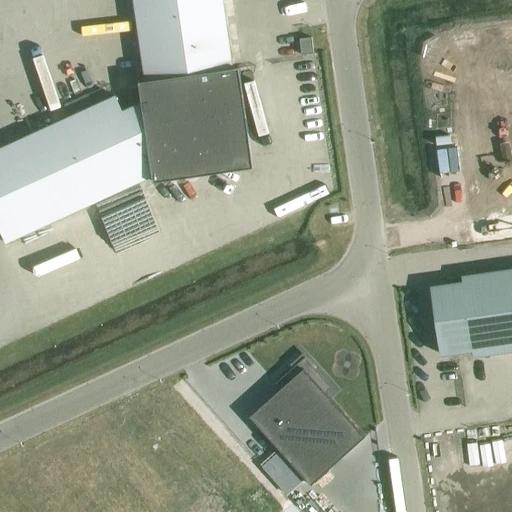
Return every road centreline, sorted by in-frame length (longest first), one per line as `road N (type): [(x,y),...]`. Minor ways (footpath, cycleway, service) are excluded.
road 1 (unclassified): [(0,440),(374,271)]
road 2 (unclassified): [(374,271),(338,0)]
road 3 (unclassified): [(409,511),(374,271)]
